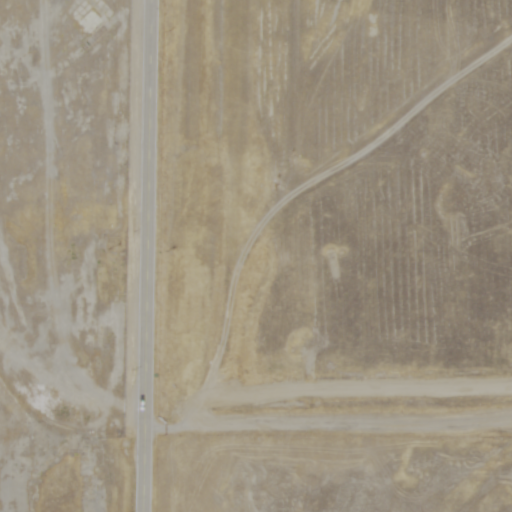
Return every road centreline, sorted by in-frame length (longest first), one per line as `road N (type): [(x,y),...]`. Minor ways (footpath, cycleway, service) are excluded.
road 1 (track): [(511,418),(140,430),(0,417)]
road 2 (tertiary): [(137,511),(153,0)]
